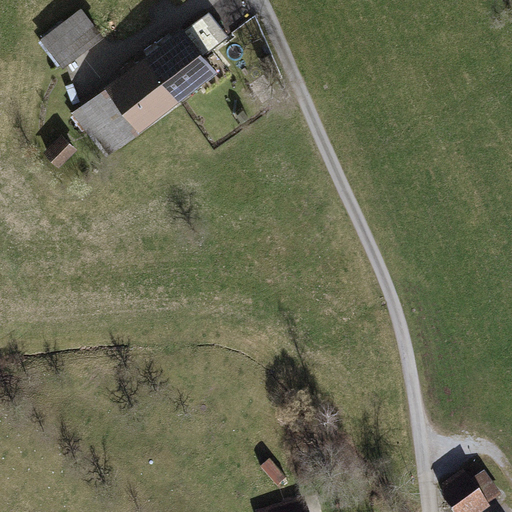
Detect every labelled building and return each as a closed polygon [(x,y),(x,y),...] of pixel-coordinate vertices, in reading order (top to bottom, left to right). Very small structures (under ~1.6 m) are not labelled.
[(81,6),(40,37),(63,66),(104,35),(81,6)] [(217,64),(185,23),(109,82),(141,123),(217,64)] [(141,123),(109,82),(74,109),(106,150),(141,123)] [(77,147),(61,131),(42,150),(59,166),(77,147)] [(271,459),(261,468),(278,486),(287,477),(271,459)] [(472,483),(463,471),(443,486),(445,502),(451,511),(488,511),(491,510),(489,506),(503,496),(486,473),(472,483)] [(308,511),(305,498),(255,511),(308,511)]
